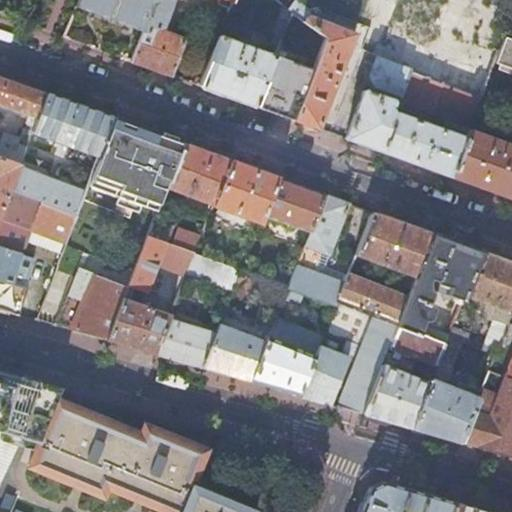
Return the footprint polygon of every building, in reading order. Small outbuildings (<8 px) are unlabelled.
[(80,0),(78,8),(87,11),(134,28),(143,32),(154,0),(80,0)] [(139,64),(170,76),(176,62),(178,56),(194,15),(189,13),(185,24),(183,24),(179,23),(174,35),(163,30),(174,0),(154,0),(143,32),(131,61),(139,64)] [(461,0),(432,81),(443,85),(480,98),(494,61),(499,50),(505,32),(511,34),(511,13),(503,10),(493,0),(461,0)] [(282,40),(293,13),(288,9),(283,6),(269,43),(279,47),(282,40)] [(327,40),(303,22),(293,13),(282,40),(302,48),(302,49),(320,56),(327,40)] [(294,120),(318,129),(356,35),(310,18),(305,19),(303,22),(327,40),(320,56),(302,99),(294,120)] [(511,34),(505,32),(499,50),(494,61),(501,64),(511,68),(511,34)] [(237,100),(256,107),(264,85),(272,66),(276,57),(246,46),(247,42),(240,39),(238,43),(220,36),(203,79),(200,87),(237,100)] [(292,73),(302,49),(302,48),(282,40),(279,47),(276,57),(272,66),(292,73)] [(511,73),(511,68),(501,64),(499,68),(511,73)] [(432,114),(443,85),(432,81),(410,73),(401,98),(400,102),(432,114)] [(0,158),(20,165),(25,153),(32,134),(47,95),(15,83),(0,77),(0,105),(28,115),(19,139),(0,132),(0,158)] [(200,87),(203,79),(196,77),(193,84),(200,87)] [(287,118),(294,120),(302,99),(264,85),(256,107),(287,118)] [(429,168),(452,177),(469,130),(480,98),(443,85),(432,114),(443,118),(439,129),(395,113),(382,151),(429,168)] [(375,149),(382,151),(395,113),(399,104),(380,97),(364,90),(345,138),(375,149)] [(400,102),(401,98),(383,90),(380,97),(399,104),(400,102)] [(32,134),(98,158),(114,119),(79,106),(47,95),(32,134)] [(85,192),(82,199),(84,200),(131,218),(137,203),(158,211),(167,189),(184,144),(178,142),(161,136),(157,135),(114,119),(98,158),(90,178),(85,192)] [(483,188),(511,198),(511,145),(469,130),(452,177),(483,188)] [(163,132),(161,136),(178,142),(179,137),(163,132)] [(207,153),(184,144),(167,189),(213,206),(231,161),(207,153)] [(20,168),(85,192),(90,178),(25,153),(20,165),(20,168)] [(0,219),(10,192),(20,168),(20,165),(0,158),(0,219)] [(255,170),(231,161),(213,206),(261,224),(264,216),(279,179),(255,170)] [(10,192),(75,217),(82,199),(85,192),(20,168),(10,192)] [(290,183),(279,179),(264,216),(304,231),(301,242),(307,244),(326,196),(290,183)] [(0,310),(4,312),(15,315),(33,264),(30,263),(31,260),(28,260),(34,242),(61,251),(64,244),(75,217),(10,192),(0,219),(0,310)] [(350,204),(326,196),(307,244),(289,289),(305,295),(336,307),(338,303),(349,275),(326,265),(350,204)] [(413,227),(373,213),(356,256),(409,275),(406,287),(413,289),(434,235),(413,227)] [(173,228),(154,221),(148,238),(167,244),(173,228)] [(458,243),(434,235),(413,289),(409,298),(398,326),(445,344),(448,337),(448,336),(423,325),(424,320),(426,321),(428,321),(429,320),(431,319),(431,318),(432,316),(433,312),(434,309),(434,307),(433,306),(431,304),(430,304),(428,303),(429,300),(431,296),(431,294),(431,293),(431,290),(429,289),(429,282),(430,279),(435,281),(434,282),(437,291),(463,300),(482,252),(458,243)] [(180,236),(175,247),(194,254),(199,243),(180,236)] [(167,244),(148,238),(135,272),(130,285),(109,341),(148,352),(157,354),(170,315),(130,302),(135,291),(146,295),(158,267),(185,277),(186,274),(194,254),(175,247),(167,244)] [(511,262),(508,261),(482,252),(463,300),(461,303),(482,310),(481,314),(508,324),(509,323),(511,314),(511,262)] [(226,253),(222,263),(243,270),(245,266),(247,260),(226,253)] [(222,263),(194,254),(186,274),(234,291),(236,287),(243,270),(222,263)] [(289,289),(243,270),(236,287),(282,306),(287,295),(289,289)] [(89,298),(75,331),(81,333),(109,341),(130,285),(96,272),(86,297),(89,298)] [(409,298),(349,275),(338,303),(364,313),(368,303),(376,306),(372,316),(398,326),(409,298)] [(170,315),(157,354),(165,356),(204,368),(218,334),(175,321),(182,305),(187,307),(192,294),(180,289),(170,315)] [(305,295),(289,289),(287,295),(303,301),(305,295)] [(338,346),(323,339),(301,396),(308,398),(363,414),(382,366),(389,347),(398,326),(372,316),(364,313),(338,303),(336,307),(324,337),(345,346),(342,355),(336,353),(338,346)] [(226,312),(218,334),(204,368),(244,380),(252,382),(273,331),(265,328),(260,339),(227,326),(232,314),(226,312)] [(232,313),(232,314),(227,326),(260,339),(265,328),(266,326),(232,313)] [(273,331),(252,382),(257,383),(301,396),(323,339),(324,337),(278,318),(273,331)] [(511,324),(509,323),(508,324),(503,337),(509,339),(511,332),(511,324)] [(445,344),(398,326),(389,347),(437,365),(445,344)] [(452,327),(448,336),(448,337),(465,344),(470,335),(452,327)] [(382,366),(363,414),(367,415),(371,416),(410,427),(411,428),(431,380),(434,372),(421,367),(416,378),(382,366)] [(34,441),(38,442),(54,401),(59,390),(47,386),(0,373),(0,430),(1,431),(34,441)] [(482,389),(478,399),(461,442),(500,453),(511,456),(511,380),(505,378),(498,395),(482,389)] [(478,399),(431,380),(411,428),(440,436),(461,442),(478,399)] [(27,468),(100,499),(104,490),(156,511),(250,511),(190,486),(203,452),(143,428),(140,436),(54,401),(38,442),(27,468)] [(410,427),(371,416),(370,420),(408,432),(410,427)] [(34,441),(1,431),(0,435),(0,441),(31,450),(34,441)] [(450,511),(454,503),(381,482),(368,489),(358,511),(450,511)] [(450,511),(485,511),(483,511),(454,503),(450,511)]
